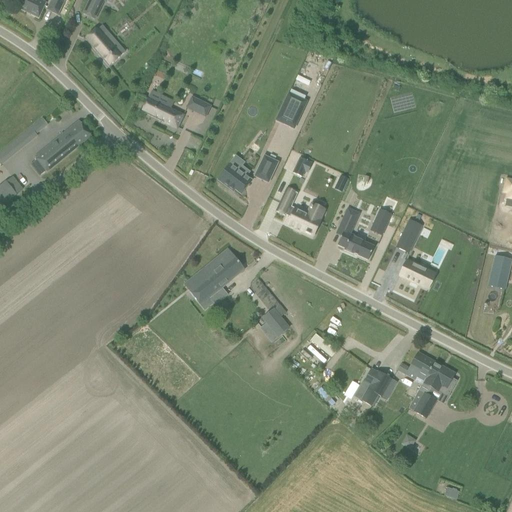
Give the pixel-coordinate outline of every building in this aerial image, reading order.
[(21,0),(18,8),(38,18),(45,3),(38,0),(21,0)] [(57,15),(62,6),(62,7),(65,0),(51,0),(47,10),(57,15)] [(88,0),(85,8),(97,14),(104,0),(88,0)] [(98,28),(85,40),(108,67),(125,53),(106,31),(103,34),(98,28)] [(289,93),(275,121),(294,129),(307,101),(289,93)] [(186,108),(193,112),(198,101),(191,97),(186,108)] [(183,116),(148,99),(141,112),(176,129),(183,116)] [(42,118),(0,152),(0,162),(2,165),(38,136),(37,135),(48,125),(42,118)] [(39,177),(40,176),(46,171),(47,172),(91,136),(79,121),(33,158),(36,161),(30,166),(39,177)] [(278,163),(264,157),(254,177),(268,184),(278,163)] [(300,159),(293,173),(301,177),(304,171),(307,173),(311,164),(309,163),(300,159)] [(234,190),(241,195),(251,181),(246,177),(249,173),(241,167),(238,171),(230,165),(217,181),(233,192),(234,190)] [(0,208),(23,190),(13,177),(0,187),(0,208)] [(341,177),(335,190),(341,193),(347,180),(341,177)] [(382,177),(378,185),(370,180),(364,191),(380,199),(390,181),(382,177)] [(511,180),(506,179),(503,193),(507,194),(506,200),(505,206),(511,208),(511,180)] [(287,189),(276,212),(284,216),(285,215),(291,218),(287,225),(300,231),(313,237),(320,222),(318,221),(323,210),(322,210),(312,205),(311,207),(310,207),(309,209),(310,210),(307,216),(295,210),(290,207),(297,194),(292,191),(287,189)] [(347,209),(342,220),(354,225),(359,214),(347,209)] [(376,218),(370,230),(381,235),(390,215),(384,212),(381,220),(376,218)] [(340,223),(335,234),(341,237),(337,246),(344,249),(343,251),(352,255),(352,254),(367,261),(374,248),(364,243),(365,241),(350,235),(347,233),(349,227),(340,223)] [(408,223),(395,250),(406,255),(419,228),(408,223)] [(505,291),(511,261),(493,257),(487,286),(505,291)] [(216,258),(184,285),(204,309),(211,303),(208,299),(221,287),(243,270),(233,258),(223,267),(216,258)] [(433,274),(405,261),(399,275),(426,288),(433,274)] [(266,324),(261,328),(272,342),(288,329),(273,310),(262,319),(266,324)] [(317,334),(311,341),(331,358),(337,352),(317,334)] [(416,378),(424,383),(435,363),(418,353),(409,369),(401,364),(397,371),(414,381),(416,378)] [(423,384),(419,392),(424,395),(425,395),(428,397),(433,389),(438,392),(447,397),(451,391),(456,382),(452,379),(455,374),(435,363),(424,383),(423,384)] [(363,397),(360,401),(372,407),(374,403),(376,404),(380,397),(390,379),(377,372),(376,373),(370,370),(363,383),(369,386),(367,390),(363,397)] [(434,400),(428,397),(425,395),(424,395),(419,392),(408,410),(414,413),(426,420),(433,407),(431,406),(434,400)] [(401,445),(410,450),(417,441),(407,435),(401,445)] [(447,488),(443,496),(456,501),(459,493),(447,488)]
